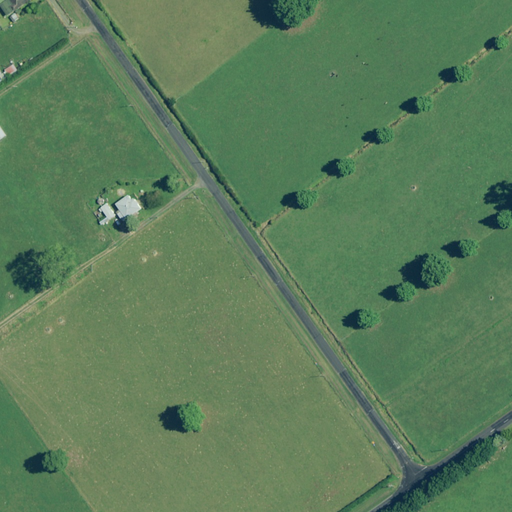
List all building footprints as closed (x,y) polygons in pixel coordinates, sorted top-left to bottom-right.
[(31,0),(10,0),(2,6),(9,16),(32,0),(31,0)] [(20,19),(16,14),(11,17),(15,22),(20,19)] [(27,59),(20,65),(23,69),(30,63),(27,59)] [(13,65),(5,71),(10,78),(19,72),(13,65)] [(134,200),(130,195),(118,204),(123,212),(120,215),(125,222),(143,209),(136,199),(134,200)] [(109,203),(98,210),(105,219),(101,222),(103,226),(117,215),(109,203)] [(113,223),(109,226),(114,234),(119,231),(113,223)]
